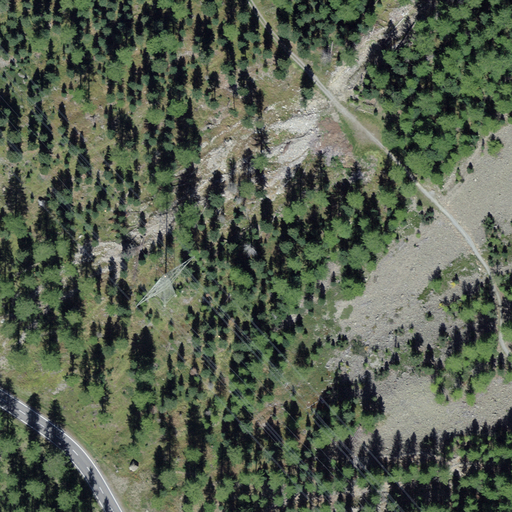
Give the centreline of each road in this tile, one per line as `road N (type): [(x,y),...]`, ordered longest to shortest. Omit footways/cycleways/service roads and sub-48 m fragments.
road 1 (track): [(250,0),(486,264),(511,362)]
road 2 (primary): [(116,511),(87,463),(0,396)]
